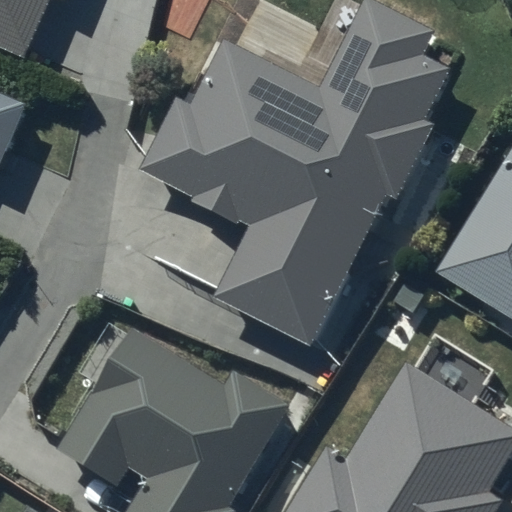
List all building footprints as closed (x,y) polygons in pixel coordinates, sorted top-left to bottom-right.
[(0,0),(0,50),(26,62),(53,0),(58,0),(70,5),(72,0),(0,0)] [(440,38),(372,4),(325,98),(229,51),(197,115),(182,108),(147,179),(256,233),(222,303),(317,350),(392,200),(402,205),(437,133),(430,129),(457,74),(429,61),(440,38)] [(0,175),(28,112),(0,99),(0,175)] [(511,163),(441,277),(511,320),(511,163)] [(226,391),(135,339),(67,460),(124,492),(135,473),(153,483),(136,511),(234,511),(235,511),(294,407),(235,374),(226,391)]
